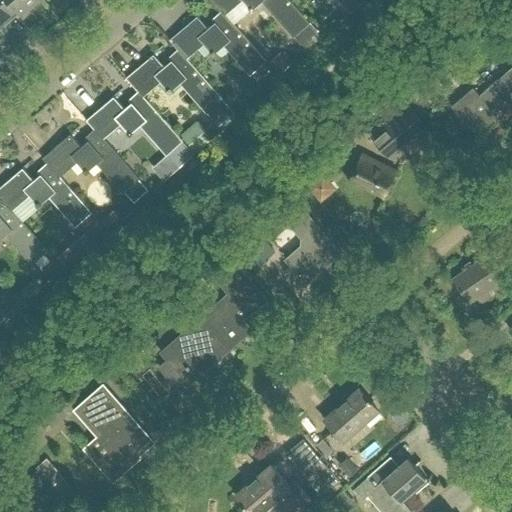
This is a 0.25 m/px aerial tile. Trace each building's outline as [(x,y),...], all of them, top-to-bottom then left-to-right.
[(0,0),(0,28),(19,13),(23,17),(31,10),(29,8),(38,0),(0,0)] [(317,31),(290,0),(212,0),(221,10),(221,9),(225,14),(225,13),(240,0),(243,0),(249,6),(248,7),(251,11),(255,8),(254,7),(262,0),(301,45),(317,31)] [(266,59),(225,13),(225,14),(221,9),(221,10),(211,18),(214,21),(208,27),(197,14),(169,39),(177,48),(178,47),(187,57),(204,42),(211,50),(210,51),(213,55),(217,51),(216,50),(223,44),(250,74),(266,59)] [(234,111),(187,57),(178,47),(177,48),(168,56),(170,59),(164,64),(153,52),(125,77),(137,90),(138,90),(143,96),(160,81),(167,88),(166,89),(169,93),(173,89),(172,88),(180,82),(218,126),(234,111)] [(293,63),(283,51),(269,62),(279,74),(293,63)] [(511,102),(511,65),(479,94),(473,87),(451,106),(476,134),(511,102)] [(436,78),(410,100),(420,112),(431,101),(429,98),(443,86),(436,78)] [(138,90),(137,90),(127,100),(129,103),(124,107),(114,95),(86,119),(94,128),(103,138),(104,138),(121,123),(127,130),(126,131),(129,135),(133,132),(132,131),(140,124),(178,167),(194,153),(143,96),(138,90)] [(408,104),(372,135),(390,156),(426,125),(408,104)] [(212,137),(197,120),(181,134),(196,151),(212,137)] [(153,194),(104,138),(103,138),(94,128),(84,136),(87,139),(80,145),(70,133),(42,157),(46,162),(47,161),(60,176),(60,175),(77,161),(84,168),(83,169),(86,173),(90,169),(89,169),(96,162),(123,192),(124,190),(138,206),(153,194)] [(396,170),(361,153),(349,178),(383,195),(396,170)] [(91,211),(60,175),(60,176),(47,161),(46,162),(37,170),(39,173),(33,179),(22,166),(0,185),(0,196),(3,200),(3,199),(12,209),(29,195),(36,202),(35,203),(38,207),(42,203),(41,202),(49,196),(75,225),(91,211)] [(312,186),(327,202),(342,187),(327,171),(312,186)] [(48,249),(12,209),(3,199),(3,200),(0,201),(0,237),(5,233),(32,264),(48,249)] [(125,221),(114,208),(101,220),(112,232),(125,221)] [(340,251),(305,211),(290,224),(305,241),(285,258),(306,282),(340,251)] [(273,254),(255,234),(237,251),(255,271),(273,254)] [(505,276),(490,252),(453,277),(469,300),(476,296),(480,302),(500,288),(496,282),(505,276)] [(252,282),(231,257),(212,273),(233,298),(252,282)] [(251,329),(222,296),(159,351),(179,374),(189,365),(198,375),(251,329)] [(154,441),(103,383),(74,408),(111,450),(97,462),(113,480),(140,456),(139,454),(154,441)] [(378,410),(359,387),(324,418),(343,440),(378,410)] [(339,482),(304,438),(286,453),(322,498),(339,482)] [(398,465),(390,455),(353,487),(362,498),(368,492),(384,511),(409,511),(410,511),(400,499),(426,477),(408,456),(398,465)] [(294,478),(288,483),(270,463),(235,494),(243,503),(242,504),(245,508),(240,511),(297,511),(312,499),(294,478)]
